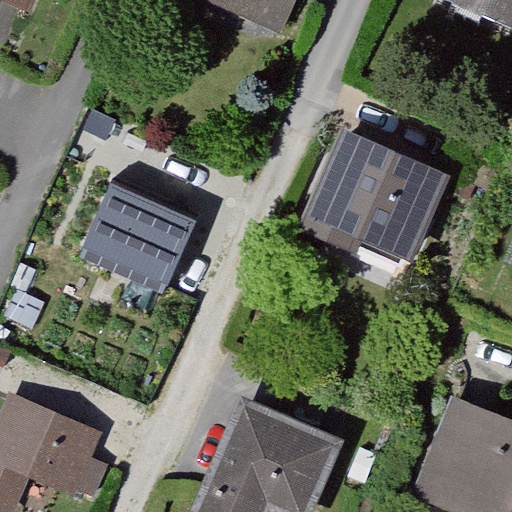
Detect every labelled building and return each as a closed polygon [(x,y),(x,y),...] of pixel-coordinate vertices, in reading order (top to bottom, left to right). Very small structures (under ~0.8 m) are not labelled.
[(6,0),(33,11),(38,0),(6,0)] [(200,0),(285,37),(301,0),(200,0)] [(511,0),(459,0),(511,23),(511,0)] [(417,271),(456,177),(351,134),(312,227),(417,271)] [(107,180),(81,239),(173,277),(198,218),(107,180)] [(511,511),(511,412),(462,392),(418,495),(458,511),(511,511)] [(12,397),(0,424),(0,511),(17,511),(33,478),(91,503),(117,443),(12,397)] [(277,511),(319,511),(346,448),(251,408),(206,511),(276,511),(277,511)]
